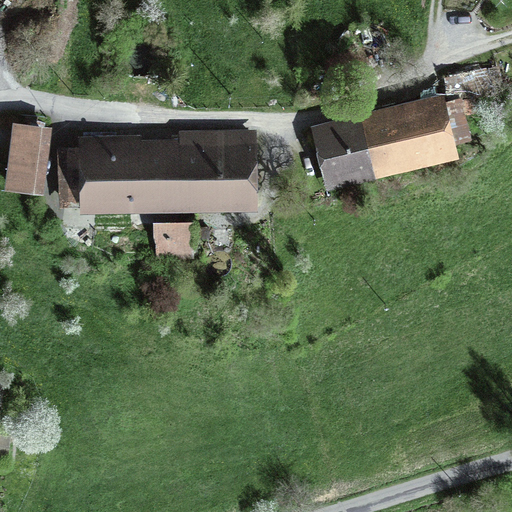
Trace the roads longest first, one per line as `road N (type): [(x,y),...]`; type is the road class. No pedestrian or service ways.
road 1 (track): [(0,96),(165,117),(315,120),(511,38)]
road 2 (unclassified): [(345,511),(511,461)]
